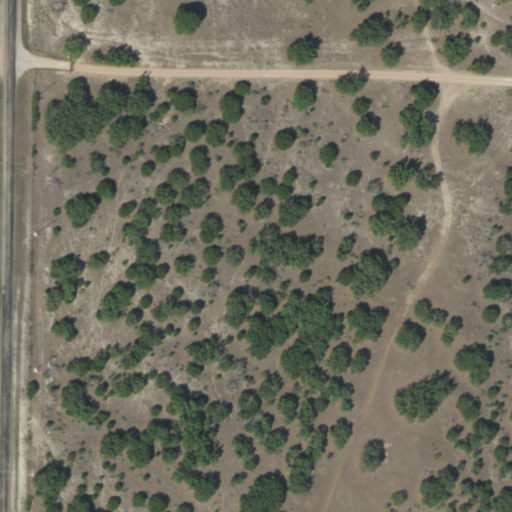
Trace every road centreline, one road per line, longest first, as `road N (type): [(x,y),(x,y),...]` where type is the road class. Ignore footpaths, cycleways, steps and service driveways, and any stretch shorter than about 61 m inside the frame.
road 1 (secondary): [(4,511),(12,0)]
road 2 (residential): [(511,76),(12,65)]
